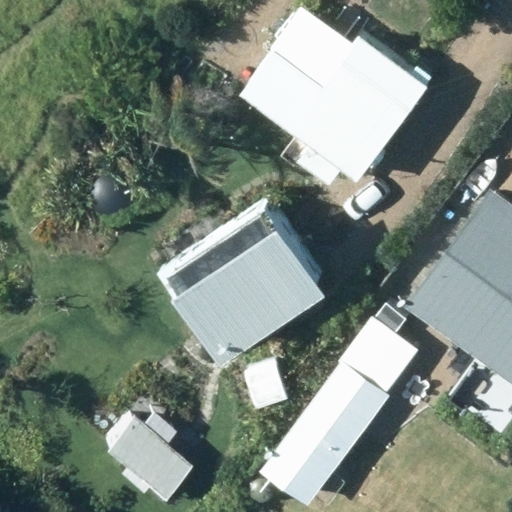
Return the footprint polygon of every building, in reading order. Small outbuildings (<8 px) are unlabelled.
[(370,155),(439,62),(371,12),(365,20),(337,0),(309,0),(292,23),(288,19),(251,68),(312,112),(298,131),(342,162),(355,143),(370,155)] [(511,169),(502,162),(418,276),(511,345),(511,169)] [(280,193),(178,256),(221,328),(324,265),(280,193)] [(377,303),(270,449),(329,492),(340,477),(329,470),(397,378),(394,375),(422,337),(377,303)] [(192,444),(134,391),(108,420),(165,473),(192,444)]
